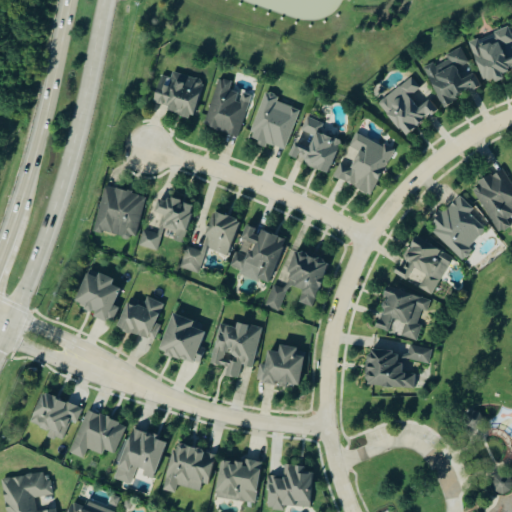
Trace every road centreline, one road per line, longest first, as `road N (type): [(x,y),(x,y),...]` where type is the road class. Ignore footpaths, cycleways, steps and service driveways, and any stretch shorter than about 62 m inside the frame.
road 1 (residential): [(511,116),(409,186),(351,277),(329,387),(338,463),(355,511)]
road 2 (secondary): [(0,359),(65,198),(109,0)]
road 3 (residential): [(149,148),(295,199),(370,239)]
road 4 (secondary): [(71,0),(16,221)]
road 5 (residential): [(168,396),(100,352),(0,314)]
road 6 (residential): [(0,329),(94,373),(168,396)]
road 7 (residential): [(168,396),(261,422),(330,423)]
